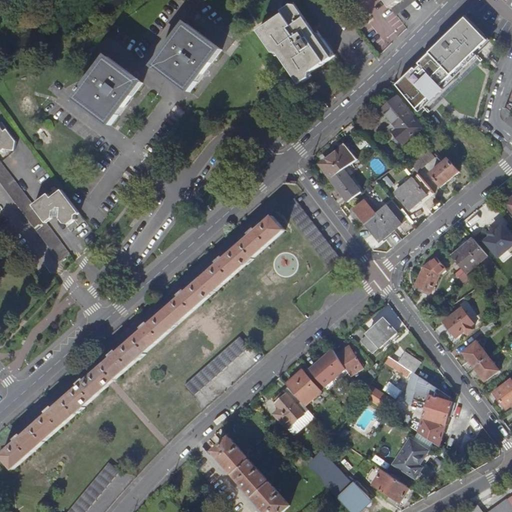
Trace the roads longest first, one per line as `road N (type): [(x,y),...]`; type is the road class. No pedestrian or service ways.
road 1 (tertiary): [(289,158),(0,413)]
road 2 (residential): [(377,276),(201,428),(124,511)]
road 3 (tertiary): [(460,0),(289,158)]
road 4 (residential): [(377,276),(511,452)]
road 5 (residential): [(511,163),(377,276)]
road 6 (residential): [(289,158),(377,276)]
